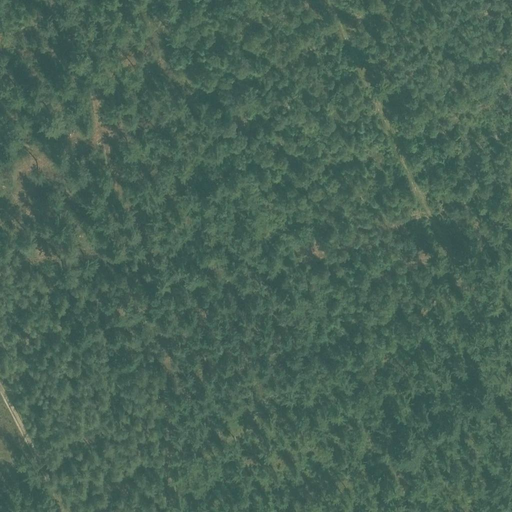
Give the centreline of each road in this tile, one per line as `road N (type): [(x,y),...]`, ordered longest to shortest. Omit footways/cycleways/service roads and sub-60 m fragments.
road 1 (track): [(511,390),(327,0)]
road 2 (track): [(0,389),(65,511)]
